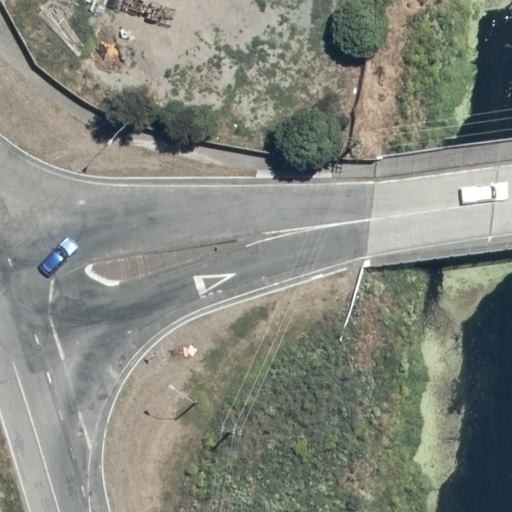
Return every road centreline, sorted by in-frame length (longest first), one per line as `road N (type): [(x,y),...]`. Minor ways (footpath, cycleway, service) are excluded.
road 1 (unclassified): [(0,300),(245,240),(511,206)]
road 2 (unclassified): [(52,511),(0,336)]
